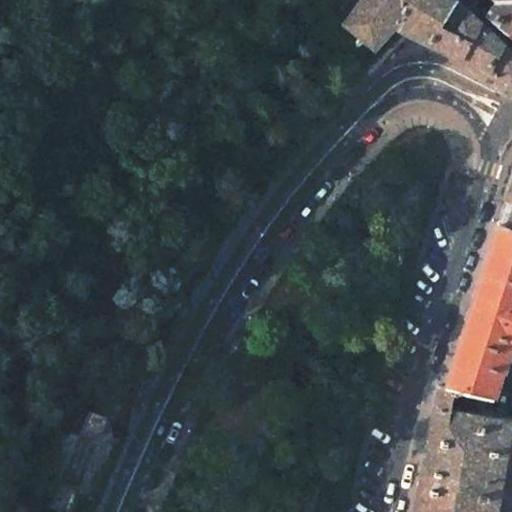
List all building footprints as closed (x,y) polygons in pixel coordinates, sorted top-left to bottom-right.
[(393,26),(410,35),(460,60),(511,86),(511,85),(511,49),(503,45),(452,0),(361,0),(344,23),(374,47),(393,26)] [(511,0),(496,0),(488,13),(509,32),(511,33),(511,0)] [(511,178),(506,196),(498,222),(511,227),(511,178)] [(511,227),(498,222),(445,387),(454,388),(492,397),(510,344),(511,344),(511,227)] [(511,418),(492,415),(450,407),(454,388),(445,387),(438,386),(421,470),(457,477),(457,478),(500,485),(506,453),(511,454),(511,418)] [(495,511),(498,497),(455,490),(454,491),(418,485),(412,511),(495,511)]
